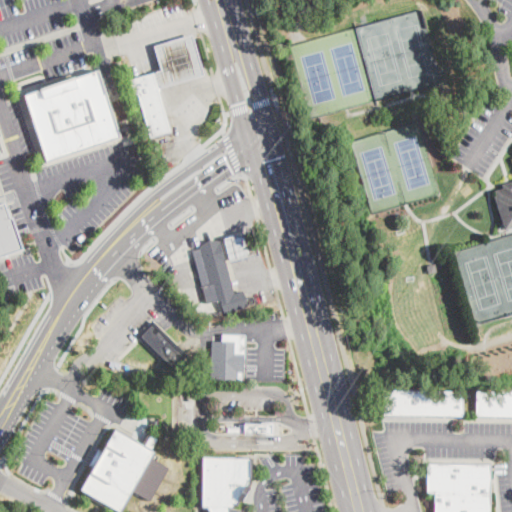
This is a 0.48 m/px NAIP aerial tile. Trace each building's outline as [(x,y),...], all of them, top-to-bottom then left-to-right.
[(159,88),(172,131),(151,137),(138,93),(135,95),(130,80),(161,70),(154,46),(157,45),(174,40),(190,35),(192,35),(204,75),(201,76),(185,81),(168,86),(159,88)] [(120,138),(46,163),(24,95),(97,71),(120,138)] [(511,181),(511,227),(504,230),(495,197),(497,196),(495,191),(503,189),(502,185),(511,181)] [(0,206),(6,204),(18,240),(23,238),(26,249),(0,258),(0,206)] [(405,218),(397,220),(395,213),(399,211),(403,210),(405,218)] [(224,237),(251,229),(258,254),(230,261),(224,237)] [(220,241),(234,293),(243,291),(247,307),(224,313),(221,300),(207,304),(193,251),(200,249),(199,246),(220,241)] [(438,271),(429,273),(427,264),(435,262),(438,271)] [(187,356),(172,371),(137,337),(153,320),(183,349),(187,356)] [(244,350),(244,373),(243,373),(242,380),(211,380),(212,342),(239,342),(244,343),(243,350),(244,350)] [(463,392),(463,416),(384,415),(385,391),(463,392)] [(511,392),(511,416),(477,416),(477,392),(511,392)] [(273,423),(273,435),(264,434),(264,433),(245,433),(244,432),(228,431),(228,428),(240,428),(240,423),(261,424),(261,422),(273,423)] [(154,451),(139,477),(120,511),(81,489),(115,428),(154,451)] [(202,506),(203,458),(250,458),(250,479),(244,487),(249,491),(244,499),(239,496),(232,506),(230,506),(206,506),(202,506)] [(491,504),(490,511),(435,511),(436,493),(428,493),(428,464),(491,465),(491,504)]
